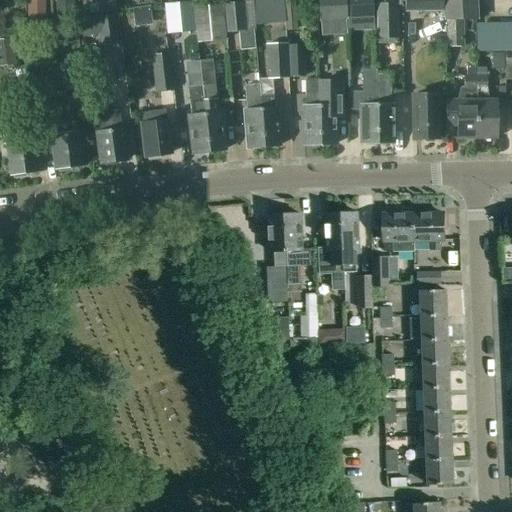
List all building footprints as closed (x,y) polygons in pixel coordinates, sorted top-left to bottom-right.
[(44,0),(26,0),(26,13),(45,13),(44,0)] [(74,13),(72,0),(55,0),(56,15),(74,13)] [(111,13),(108,0),(102,0),(105,14),(111,13)] [(221,0),(205,0),(193,1),(194,17),(196,42),(225,40),(221,0)] [(285,23),(283,0),(257,0),(254,0),(256,26),(285,23)] [(284,0),(287,29),(297,28),(294,0),(284,0)] [(320,22),(345,20),(346,20),(344,0),(317,0),(319,22),(320,22)] [(347,0),(349,18),(372,16),(371,0),(347,0)] [(405,0),(405,10),(443,9),(443,0),(405,0)] [(447,19),(473,18),(477,18),(476,0),(444,0),(445,19),(447,19)] [(191,1),(163,4),(166,34),(194,31),(191,1)] [(243,4),(223,5),(225,32),(245,30),(243,4)] [(397,5),(377,5),(377,39),(397,38),(397,5)] [(99,34),(100,46),(118,44),(114,14),(78,18),(81,36),(99,34)] [(464,38),(474,38),(473,18),(447,19),(448,47),(464,46),(464,38)] [(12,38),(0,39),(0,66),(15,64),(12,38)] [(289,78),(287,49),(287,45),(266,46),(268,79),(258,79),(259,85),(263,147),(265,147),(268,148),(275,148),(278,146),(280,146),(277,109),(274,109),(273,96),(272,78),(289,78)] [(301,48),(287,49),(289,78),(303,77),(301,48)] [(173,90),(172,86),(168,55),(152,57),(156,92),(173,90)] [(217,101),(216,101),(210,61),(199,62),(202,86),(208,152),(211,152),(214,154),(220,153),(223,150),(224,150),(220,109),(218,109),(217,101)] [(377,143),(376,75),(376,71),(362,72),(363,106),(360,106),(361,143),(365,143),(366,145),(375,145),(377,143)] [(393,106),(390,106),(390,75),(376,75),(377,143),(379,143),(380,145),(389,145),(391,143),(393,143),(393,106)] [(33,79),(38,114),(53,112),(48,76),(33,79)] [(464,102),(457,102),(445,102),(446,129),(457,129),(457,138),(477,138),(476,76),(465,76),(465,88),(464,88),(464,102)] [(486,76),(476,76),(477,138),(496,138),(496,101),(486,101),(486,76)] [(320,144),(319,95),(319,80),(305,80),(306,95),(306,107),(303,107),(303,144),(306,144),(309,146),(317,146),(319,144),(320,144)] [(263,147),(259,85),(244,86),(247,110),(244,111),(247,148),(250,148),(253,150),(260,149),(263,147)] [(208,152),(202,86),(188,88),(190,104),(191,117),(188,117),(192,154),(196,153),(199,155),(205,154),(208,152)] [(79,95),(68,96),(71,111),(82,109),(79,95)] [(332,95),(319,95),(320,144),(322,144),(323,146),(332,146),(334,144),(336,144),(336,106),(333,107),(332,95)] [(424,96),(412,96),(413,139),(424,139),(426,141),(433,141),(435,139),(438,139),(437,106),(425,106),(424,96)] [(126,160),(122,130),(119,110),(94,114),(97,133),(101,163),(104,163),(105,166),(116,164),(116,161),(126,160)] [(164,111),(142,114),(143,124),(142,124),(146,157),(148,156),(149,160),(160,158),(159,155),(171,153),(167,121),(165,121),(164,111)] [(53,136),(51,136),(56,169),(59,168),(59,171),(71,169),(70,167),(81,165),(77,133),(75,133),(74,123),(52,126),(53,136)] [(8,142),(7,142),(11,174),(14,174),(14,177),(25,176),(25,173),(36,171),(32,139),(31,139),(29,129),(7,132),(8,142)] [(430,215),(413,215),(414,241),(430,241),(430,251),(441,250),(441,241),(444,241),(444,214),(442,215),(440,211),(433,211),(430,215)] [(414,251),(414,241),(413,215),(397,215),(394,212),(388,212),(386,215),(383,215),(384,242),(387,241),(388,251),(414,251)] [(344,272),(342,214),(325,215),(327,250),(331,250),(332,265),(338,265),(338,272),(344,272)] [(356,273),(356,264),(356,249),(360,249),(358,214),(342,214),(344,272),(344,273),(356,273)] [(312,249),(303,249),(301,215),(285,216),(287,267),(312,266),(312,249)] [(287,267),(285,216),(269,216),(270,252),(274,252),(275,267),(287,267)] [(371,257),(372,276),(372,287),(390,286),(390,256),(371,257)] [(428,283),(440,283),(439,272),(427,272),(428,283)] [(372,287),(372,276),(357,277),(358,310),(373,309),(372,287)] [(286,282),(245,282),(239,282),(248,301),(286,301),(286,282)] [(421,292),(422,316),(447,316),(446,292),(421,292)] [(306,295),(306,316),(317,316),(317,295),(306,295)] [(380,308),(381,318),(391,318),(391,308),(380,308)] [(448,340),(447,316),(422,316),(423,340),(448,340)] [(391,318),(381,318),(381,328),(392,328),(391,318)] [(263,320),(264,335),(264,341),(267,341),(289,340),(289,339),(288,319),(263,320)] [(333,345),(348,344),(347,329),(333,330),(333,345)] [(424,364),(449,364),(448,340),(423,340),(424,364)] [(382,366),(393,366),(393,356),(382,356),(382,366)] [(424,364),(425,389),(450,388),(449,364),(424,364)] [(393,366),(382,366),(383,376),(393,376),(393,366)] [(450,412),(450,388),(425,389),(425,413),(450,412)] [(384,404),(384,414),(395,414),(395,404),(384,404)] [(425,413),(426,437),(451,436),(450,412),(425,413)] [(395,414),(384,414),(384,424),(395,424),(395,414)] [(64,427),(42,435),(46,446),(45,447),(49,458),(53,469),(55,468),(60,480),(81,471),(64,427)] [(426,437),(427,461),(452,460),(451,436),(426,437)] [(385,452),(386,462),(396,462),(396,452),(385,452)] [(453,485),(452,460),(427,461),(420,461),(421,471),(428,471),(428,485),(453,485)] [(396,462),(386,462),(386,472),(396,472),(396,462)] [(415,511),(440,511),(440,503),(415,505),(415,511)]
